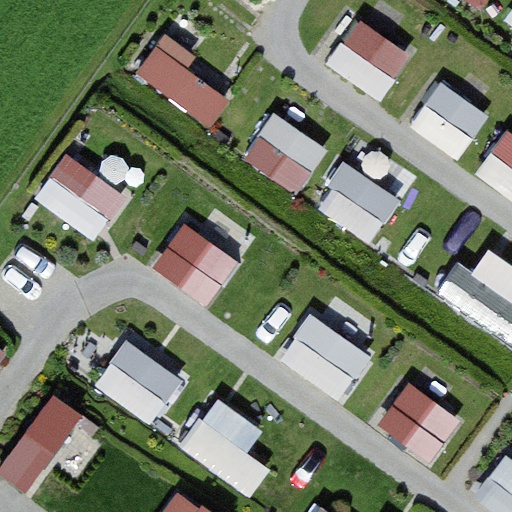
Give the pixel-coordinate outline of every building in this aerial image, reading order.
[(386,94),(418,50),(365,12),(333,55),(386,94)] [(218,117),(241,83),(167,32),(143,66),(218,117)] [(415,119),(465,152),(495,106),(445,73),(415,119)] [(249,148),(302,187),(337,140),(284,101),(249,148)] [(511,122),(481,166),(511,187),(511,122)] [(40,195),(106,234),(136,184),(71,144),(40,195)] [(357,152),(322,195),(374,236),(409,193),(357,152)] [(159,258),(215,297),(246,253),(190,214),(159,258)] [(479,262),(463,252),(441,288),(511,331),(511,253),(492,241),(479,262)] [(379,340),(317,303),(286,354),(348,391),(379,340)] [(100,377),(159,416),(192,366),(134,327),(100,377)] [(418,375),(387,418),(436,454),(468,411),(418,375)] [(2,465),(35,488),(91,407),(59,384),(2,465)] [(276,458),(254,443),(270,418),(222,387),(187,442),(257,487),(276,458)] [(511,511),(511,445),(481,491),(511,511)] [(172,511),(234,511),(189,485),(172,511)] [(350,511),(325,494),(312,511),(350,511)]
